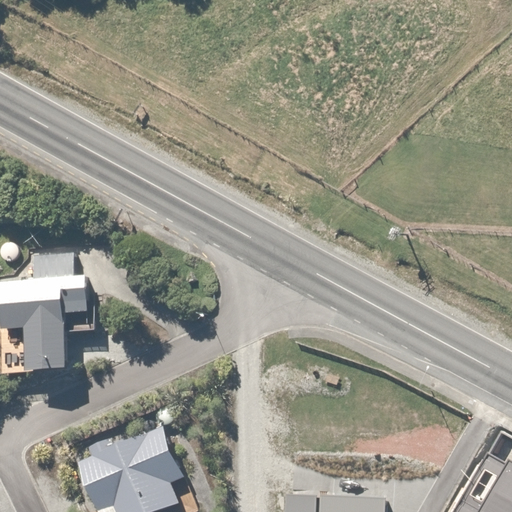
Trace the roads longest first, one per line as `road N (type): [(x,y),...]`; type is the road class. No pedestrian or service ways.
road 1 (residential): [(0,438),(224,331),(268,291),(287,256)]
road 2 (secondary): [(0,103),(287,256)]
road 3 (secondary): [(287,256),(511,378)]
